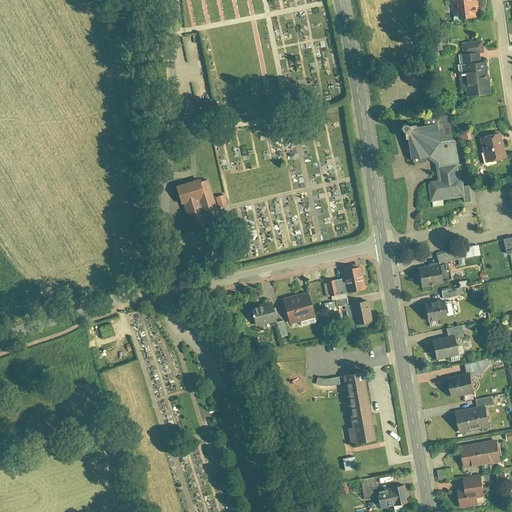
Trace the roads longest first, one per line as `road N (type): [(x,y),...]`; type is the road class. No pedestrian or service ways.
road 1 (residential): [(168,286),(169,0)]
road 2 (tertiary): [(429,511),(384,245)]
road 3 (tertiary): [(384,245),(340,0)]
road 4 (residential): [(168,286),(384,245)]
road 5 (residential): [(0,339),(168,286)]
road 6 (residential): [(384,245),(511,231)]
